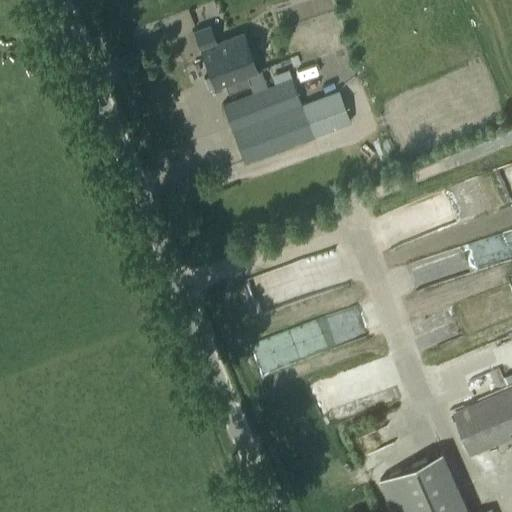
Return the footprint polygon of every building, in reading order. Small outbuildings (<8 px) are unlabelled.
[(209,27),(195,32),(201,49),(200,49),(210,74),(215,86),(224,83),(227,91),(249,83),(246,74),(256,71),(242,33),(215,43),(209,27)] [(208,89),(215,86),(210,74),(203,76),(208,89)] [(244,162),(350,121),(338,90),(301,104),(291,78),(221,105),(244,162)] [(511,390),(453,415),(470,455),(511,437),(511,390)] [(365,443),(388,432),(384,425),(362,436),(365,443)] [(491,511),(490,509),(482,511),(468,511),(442,451),(379,479),(393,511),(491,511)]
